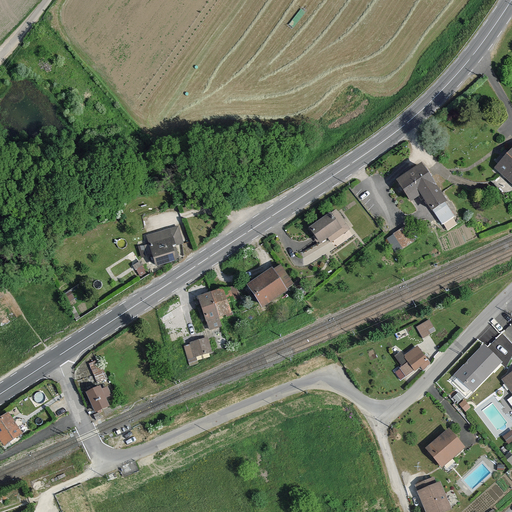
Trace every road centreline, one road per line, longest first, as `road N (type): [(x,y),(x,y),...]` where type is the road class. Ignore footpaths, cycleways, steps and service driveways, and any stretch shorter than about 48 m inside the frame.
road 1 (primary): [(56,357),(419,113),(511,0)]
road 2 (residential): [(384,410),(329,374),(107,465),(56,357)]
road 3 (residential): [(508,295),(402,403),(384,410)]
